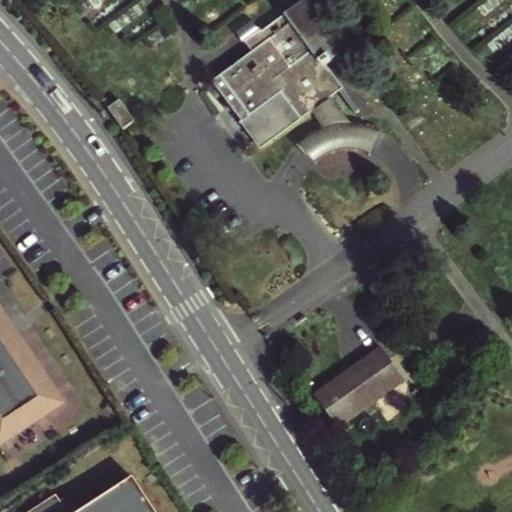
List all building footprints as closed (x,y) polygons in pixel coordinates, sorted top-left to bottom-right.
[(295,22),(256,51),(214,82),(265,149),(347,88),(328,64),(351,47),(316,0),(302,0),(287,11),(295,22)] [(287,11),(248,40),(256,51),(295,22),(287,11)] [(123,103),(110,111),(125,132),(136,124),(123,103)] [(0,309),(0,445),(62,405),(0,309)] [(371,357),(315,396),(339,430),(394,392),(371,357)] [(154,511),(133,479),(81,511),(66,511),(56,496),(31,511),(154,511)]
